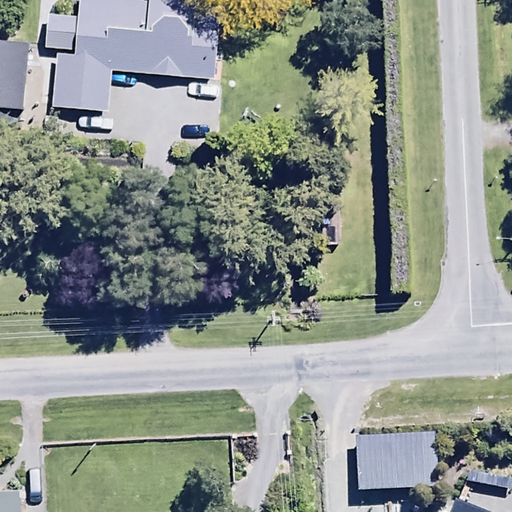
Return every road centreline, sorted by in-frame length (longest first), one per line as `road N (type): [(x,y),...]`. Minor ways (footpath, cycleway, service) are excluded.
road 1 (residential): [(474,352),(0,375)]
road 2 (unclassified): [(474,352),(456,0)]
